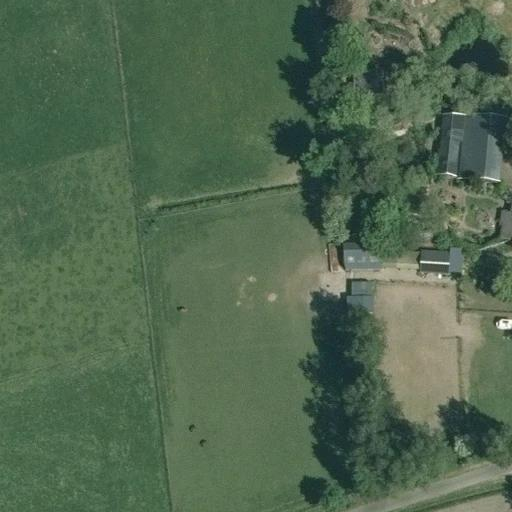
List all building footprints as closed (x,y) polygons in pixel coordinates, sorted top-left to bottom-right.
[(370,112),(368,63),(352,64),(355,113),(370,112)] [(500,185),(506,120),(464,116),(458,181),(500,185)] [(464,120),(441,117),(439,141),(431,141),(429,157),(437,158),(436,172),(458,175),(464,120)] [(382,246),(345,247),(345,271),(382,270),(382,246)] [(450,255),(420,253),(397,252),(396,270),(419,272),(418,274),(448,277),(450,255)]
